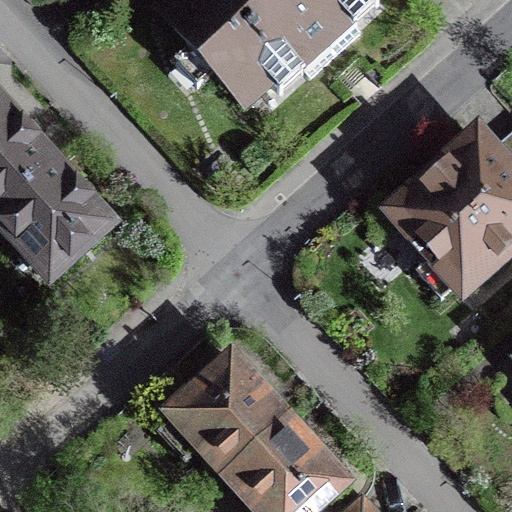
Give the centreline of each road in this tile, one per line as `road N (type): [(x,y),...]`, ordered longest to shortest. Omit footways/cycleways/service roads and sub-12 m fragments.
road 1 (residential): [(511,30),(242,272)]
road 2 (residential): [(0,8),(242,272)]
road 3 (residential): [(242,272),(0,489)]
road 4 (residential): [(242,272),(460,511)]
